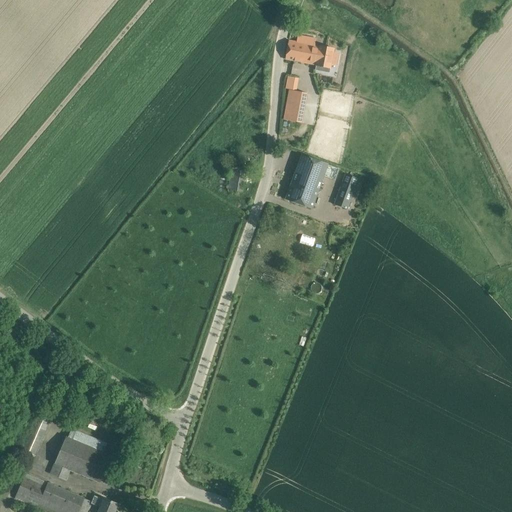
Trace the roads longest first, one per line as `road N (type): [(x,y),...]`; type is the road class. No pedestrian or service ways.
road 1 (unclassified): [(185,420),(262,194),(280,44),(295,0)]
road 2 (track): [(511,195),(446,68),(341,0)]
road 3 (unclassified): [(185,420),(124,390),(0,297)]
